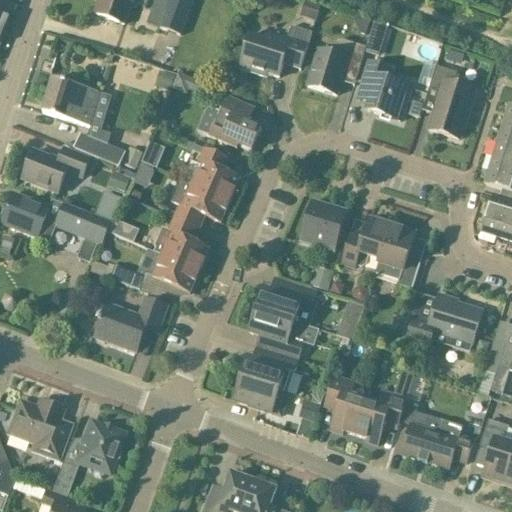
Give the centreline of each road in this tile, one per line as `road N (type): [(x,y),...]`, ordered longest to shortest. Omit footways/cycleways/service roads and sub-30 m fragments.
road 1 (residential): [(174,412),(287,154),(321,143),(444,179),(455,192),(462,245),(475,262),(511,274)]
road 2 (residential): [(445,511),(174,412)]
road 3 (residential): [(174,412),(6,349)]
road 4 (residential): [(0,120),(35,0)]
